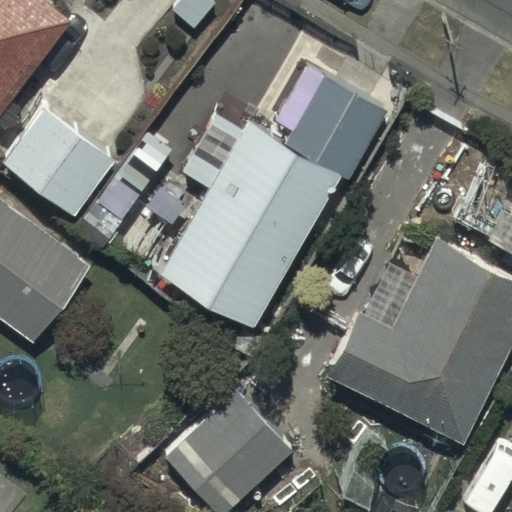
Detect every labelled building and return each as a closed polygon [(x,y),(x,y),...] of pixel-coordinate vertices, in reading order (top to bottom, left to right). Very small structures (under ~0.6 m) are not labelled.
[(0,0),(0,90),(68,2),(65,0),(0,0)] [(160,254),(250,308),(339,156),(347,160),(386,95),(324,58),(286,121),(252,100),(160,254)] [(48,91),(2,142),(70,197),(113,144),(48,91)] [(0,189),(0,303),(32,327),(86,253),(0,189)] [(351,292),(323,354),(460,423),(511,319),(511,258),(435,219),(389,311),(351,292)] [(289,437),(232,375),(162,443),(218,503),(289,437)] [(467,511),(442,498),(433,511),(467,511)]
